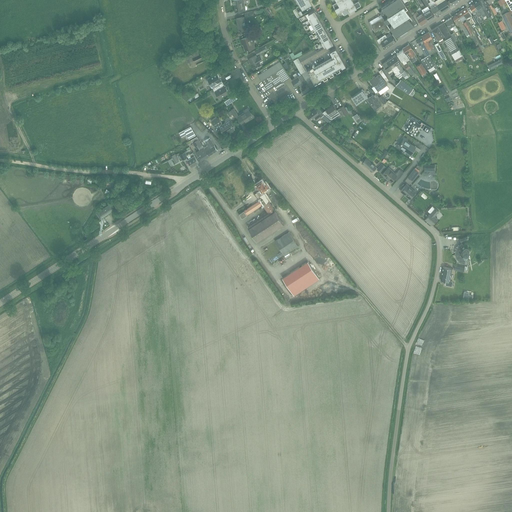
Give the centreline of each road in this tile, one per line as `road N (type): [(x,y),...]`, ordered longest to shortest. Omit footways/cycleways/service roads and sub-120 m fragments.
road 1 (unclassified): [(390,511),(409,354),(437,282),(440,239),(296,112)]
road 2 (tertiary): [(0,304),(274,126)]
road 3 (track): [(93,242),(87,311),(3,482),(5,511)]
road 4 (track): [(0,159),(188,181)]
road 5 (residential): [(274,126),(233,57),(219,0)]
road 6 (tertiary): [(359,70),(468,0)]
